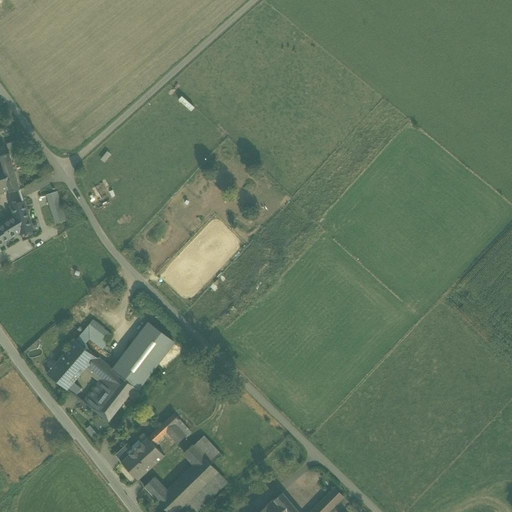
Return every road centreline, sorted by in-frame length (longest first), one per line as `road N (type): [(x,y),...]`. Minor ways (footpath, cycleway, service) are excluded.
road 1 (unclassified): [(377,511),(122,262),(62,172)]
road 2 (unclassified): [(256,0),(62,172)]
road 3 (residential): [(0,335),(135,511)]
